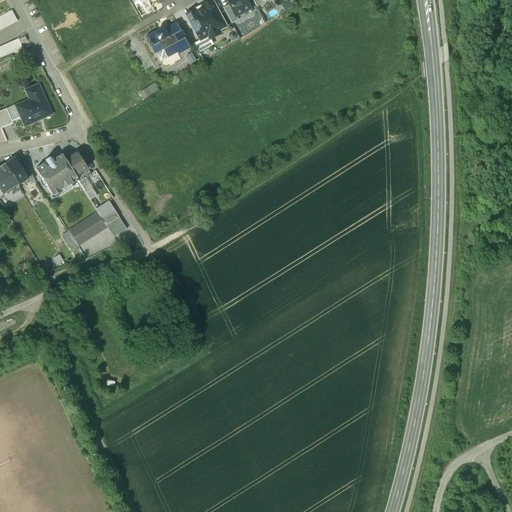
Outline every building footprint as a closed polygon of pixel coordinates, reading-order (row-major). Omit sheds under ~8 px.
[(165,0),(160,3),(163,8),(177,0),(165,0)] [(250,9),(245,0),(225,0),(229,5),(235,17),(236,17),(250,9)] [(212,1),(201,7),(202,9),(196,12),(195,10),(185,15),(199,41),(207,37),(209,40),(210,40),(220,35),(220,34),(219,31),(226,27),(212,1)] [(235,17),(229,5),(223,9),(231,24),(238,21),(236,17),(235,17)] [(11,11),(0,17),(0,30),(17,22),(11,11)] [(176,24),(165,30),(165,31),(164,31),(162,30),(161,30),(160,30),(158,30),(157,31),(156,32),(155,33),(155,34),(154,34),(147,38),(149,42),(148,45),(149,47),(152,47),(155,54),(162,51),(166,57),(176,52),(177,53),(189,47),(176,24)] [(18,39),(0,47),(0,60),(22,50),(20,45),(27,42),(25,37),(18,40),(18,39)] [(153,84),(139,94),(144,100),(158,91),(153,84)] [(38,85),(26,90),(32,102),(16,109),(24,127),(51,115),(38,85)] [(6,109),(0,111),(0,126),(1,129),(12,124),(6,109)] [(90,174),(77,153),(64,161),(75,177),(80,174),(83,179),(90,174)] [(48,159),(45,161),(44,161),(45,163),(35,169),(41,178),(40,181),(43,182),(44,184),(43,187),(46,187),(52,196),(54,199),(73,186),(71,184),(72,184),(70,181),(75,178),(75,177),(64,161),(61,155),(52,161),(51,160),(48,159)] [(20,168),(14,159),(4,165),(15,183),(17,185),(27,179),(20,168)] [(15,183),(4,165),(0,167),(0,191),(0,192),(1,191),(15,183)] [(32,176),(25,165),(20,168),(27,179),(32,176)] [(0,192),(0,191),(0,202),(4,209),(10,205),(1,191),(0,192)] [(108,202),(96,209),(98,213),(102,219),(114,211),(108,202)] [(98,213),(68,232),(77,246),(107,227),(106,226),(102,219),(98,213)] [(118,218),(106,226),(107,227),(113,237),(126,230),(118,218)]
